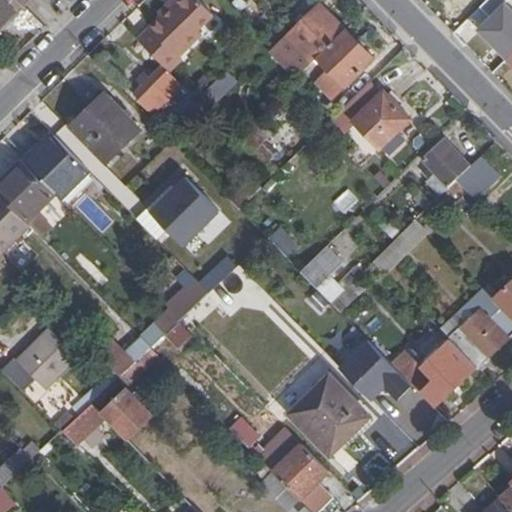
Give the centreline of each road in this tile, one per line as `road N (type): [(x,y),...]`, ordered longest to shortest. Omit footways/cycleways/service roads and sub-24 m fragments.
road 1 (residential): [(391,0),(511,122)]
road 2 (residential): [(383,511),(511,398)]
road 3 (residential): [(0,108),(110,0)]
